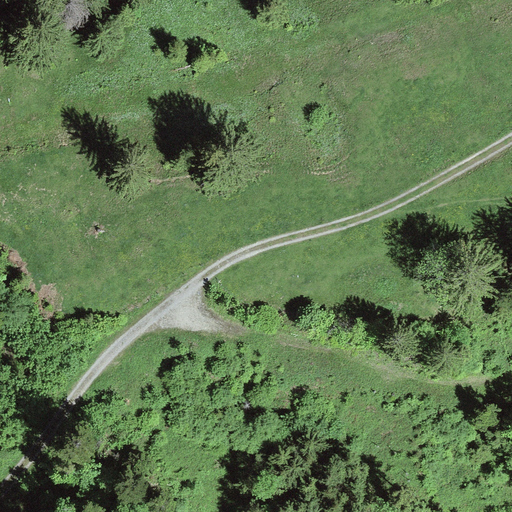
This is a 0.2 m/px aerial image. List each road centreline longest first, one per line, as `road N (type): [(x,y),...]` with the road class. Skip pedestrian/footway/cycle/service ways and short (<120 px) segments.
road 1 (track): [(408,195),(215,270),(121,341),(0,492)]
road 2 (track): [(178,298),(237,334),(364,363),(446,393),(511,379)]
road 3 (track): [(511,134),(408,195)]
